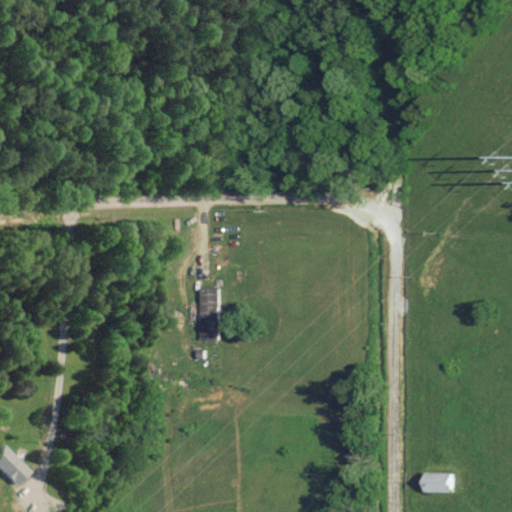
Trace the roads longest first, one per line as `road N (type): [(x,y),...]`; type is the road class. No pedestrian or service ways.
road 1 (residential): [(391,511),(395,246),(382,212),(358,200),(313,196)]
road 2 (residential): [(0,208),(313,196)]
road 3 (residential): [(313,196),(316,0)]
